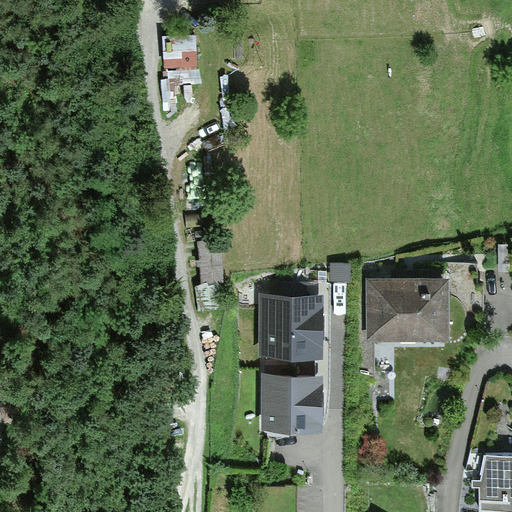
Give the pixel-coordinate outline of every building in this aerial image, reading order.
[(198,66),(196,35),(163,37),(165,68),(198,66)] [(351,282),(351,263),(331,263),(331,282),(351,282)] [(366,341),(449,341),(449,279),(366,279),(366,341)] [(323,359),(324,296),(260,295),(259,358),(323,359)] [(324,433),(324,373),(261,373),(261,433),(324,433)] [(511,511),(511,456),(485,455),(481,480),(472,480),(472,488),(479,488),(479,511),(511,511)]
